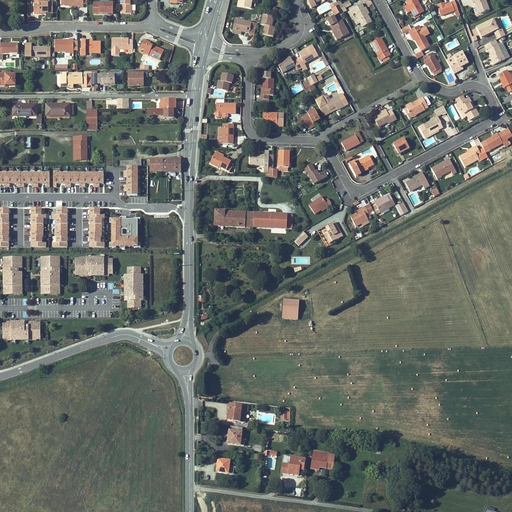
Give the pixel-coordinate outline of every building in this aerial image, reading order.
[(53,3),(43,3),(43,0),(34,0),(34,4),(34,14),(39,14),(39,13),(46,13),(52,13),(53,3)] [(130,0),(120,0),(121,14),(131,14),(131,5),(130,5),(130,0)] [(239,0),(238,6),(250,8),(252,0),(250,0),(239,0)] [(316,6),(315,3),(320,0),(306,0),(307,0),(311,8),(316,6)] [(424,12),(417,0),(408,0),(406,2),(414,17),(418,15),(424,12)] [(490,11),(485,0),(472,0),(473,3),(475,2),(479,14),(490,11)] [(443,5),(442,3),(437,5),(441,16),(454,11),(457,17),(460,16),(459,13),(458,10),(455,1),(446,4),(443,5)] [(113,14),(113,3),(93,3),(93,14),(113,14)] [(362,27),(372,22),(367,14),(364,8),(362,4),(350,10),(352,15),(355,13),(357,17),(360,23),(362,27)] [(338,5),(335,7),(331,9),(335,16),(342,12),(341,9),(340,8),(338,5)] [(263,35),(273,37),(275,28),(272,27),(274,17),(258,14),(258,15),(257,23),(256,24),(265,26),(263,35)] [(418,26),(432,18),(430,14),(416,22),(418,26)] [(338,22),(334,16),(328,19),(331,26),(333,25),(335,30),(333,32),(337,40),(349,34),(342,20),(338,22)] [(235,19),(233,30),(242,32),(249,33),(249,35),(254,36),(256,24),(257,23),(235,19)] [(498,39),(505,36),(501,28),(498,29),(493,19),(477,28),(482,38),(494,31),(498,39)] [(419,26),(410,31),(415,40),(419,47),(427,42),(424,36),(421,30),(419,26)] [(426,27),(421,30),(424,36),(429,34),(426,27)] [(371,43),(380,60),(390,55),(386,47),(385,48),(382,43),(384,42),(381,38),(371,43)] [(55,52),(65,52),(74,52),(74,51),(74,41),(74,39),(69,39),(69,40),(55,40),(55,52)] [(128,50),(128,53),(133,53),(133,40),(129,40),(129,39),(112,39),(112,50),(128,50)] [(82,54),(82,55),(86,55),(86,53),(101,53),(101,42),(93,42),(86,42),(86,40),(82,40),(82,48),(82,54)] [(148,44),(148,42),(144,40),(140,48),(145,50),(143,53),(160,61),(164,51),(155,47),(148,44)] [(487,50),(488,50),(491,56),(495,64),(505,59),(496,41),(485,46),(487,50)] [(1,44),(2,45),(0,45),(0,52),(18,53),(18,44),(1,44)] [(47,57),(47,48),(31,48),(31,44),(26,44),(26,57),(47,57)] [(298,53),(299,55),(313,47),(313,46),(298,53)] [(318,56),(313,47),(299,55),(301,58),(298,60),(302,68),(306,66),(305,63),(318,56)] [(454,74),(458,72),(457,71),(456,69),(462,66),(469,63),(463,52),(447,60),(454,74)] [(441,69),(432,53),(423,57),(425,61),(428,65),(432,73),(433,73),(440,69),(441,69)] [(320,57),(325,65),(328,64),(324,55),(320,57)] [(291,57),(278,64),(283,73),(295,66),(297,70),(302,68),(298,60),(293,62),(291,57)] [(449,83),(455,81),(451,69),(444,71),(449,83)] [(498,75),(502,82),(505,88),(506,87),(509,92),(511,91),(511,85),(511,84),(511,80),(510,76),(507,70),(498,75)] [(217,89),(226,91),(228,83),(229,83),(232,84),(233,75),(223,73),(221,81),(219,80),(217,89)] [(0,85),(15,86),(15,74),(0,74),(0,85)] [(61,84),(67,84),(67,82),(69,82),(69,87),(73,87),(73,84),(82,84),(82,86),(87,86),(87,85),(86,74),(61,74),(61,84)] [(115,78),(115,74),(97,75),(98,84),(103,84),(103,85),(115,85),(116,84),(116,80),(115,78)] [(143,79),(143,74),(129,74),(129,86),(142,86),(142,79),(143,79)] [(318,83),(323,80),(321,76),(316,79),(314,75),(308,78),(309,81),(312,86),(318,83)] [(263,95),(262,95),(261,99),(269,100),(269,96),(273,96),(274,79),(270,79),(264,79),(263,87),(263,95)] [(293,94),(304,89),(301,83),(290,87),(293,94)] [(325,101),(324,101),(318,104),(323,114),(336,107),(337,109),(338,110),(344,106),(339,96),(330,100),(325,103),(325,101)] [(406,106),(407,108),(410,114),(408,115),(410,118),(425,110),(424,107),(427,105),(423,98),(419,100),(420,102),(413,106),(411,104),(406,106)] [(459,111),(460,111),(462,109),(464,114),(466,113),(467,114),(466,115),(467,116),(470,121),(479,116),(475,108),(473,109),(472,110),(471,108),(472,107),(470,103),(471,102),(469,98),(465,100),(458,103),(456,105),(459,111)] [(165,104),(161,104),(160,104),(160,109),(174,109),(174,103),(176,103),(176,99),(165,99),(165,104)] [(129,100),(117,100),(117,108),(129,108),(129,100)] [(236,114),(236,104),(216,104),(216,117),(221,117),(221,113),(236,114)] [(13,116),(37,116),(37,105),(25,105),(25,107),(22,107),(22,105),(13,105),(13,116)] [(70,105),(60,105),(60,106),(58,106),(58,105),(46,105),(46,116),(70,116),(70,115),(70,105)] [(323,114),(324,116),(337,109),(336,107),(323,114)] [(444,107),(435,111),(437,117),(446,112),(444,107)] [(97,124),(97,109),(92,109),(87,109),(87,124),(97,124)] [(160,109),(152,109),(152,115),(165,115),(165,119),(176,119),(176,115),(174,115),(174,109),(160,109)] [(308,127),(314,124),(313,123),(320,119),(315,110),(308,113),(308,115),(299,119),(303,126),(306,124),(308,127)] [(392,110),(387,112),(386,111),(380,115),(374,118),(379,127),(387,122),(391,120),(392,122),(397,120),(392,110)] [(284,127),(284,114),(263,113),(263,124),(277,124),(277,126),(284,127)] [(430,120),(431,121),(423,125),(428,133),(437,128),(438,130),(443,127),(441,123),(437,117),(430,120)] [(223,129),(222,144),(233,144),(234,124),(223,124),(223,129)] [(355,133),(356,135),(341,143),(346,151),(364,141),(358,131),(355,133)] [(490,150),(503,143),(508,140),(503,132),(498,135),(493,137),(486,141),(490,150)] [(74,137),(74,141),(75,141),(76,160),(85,160),(85,154),(87,154),(87,137),(74,137)] [(399,154),(410,148),(404,138),(393,144),(399,154)] [(490,150),(486,141),(481,144),(486,152),(490,150)] [(465,167),(478,160),(479,159),(478,157),(482,155),(476,146),(473,148),(474,150),(468,153),(460,157),(465,167)] [(264,166),(264,172),(268,172),(269,151),(265,151),(265,156),(260,156),(258,155),(258,154),(250,153),(250,165),(264,166)] [(279,151),(279,167),(288,168),(289,168),(290,151),(279,151)] [(231,162),(223,158),(222,159),(214,155),(210,163),(218,168),(219,167),(226,171),(231,162)] [(361,174),(361,173),(360,172),(368,168),(374,165),(369,156),(359,161),(358,159),(349,164),(356,177),(361,174)] [(162,159),(150,159),(150,167),(150,172),(162,172),(162,159)] [(170,172),(182,172),(181,159),(170,159),(170,172)] [(451,171),(452,175),(457,172),(449,159),(445,161),(446,162),(437,167),(436,166),(432,168),(437,179),(442,177),(441,176),(451,171)] [(320,174),(319,175),(317,171),(316,172),(312,164),(304,168),(306,173),(307,172),(314,184),(325,178),(323,173),(320,174)] [(126,196),(138,196),(138,167),(127,167),(127,171),(124,171),(124,176),(127,176),(127,185),(124,185),(124,192),(126,192),(126,196)] [(47,186),(50,186),(50,173),(0,172),(0,182),(4,183),(4,186),(10,186),(10,183),(18,183),(18,187),(24,187),(24,183),(33,183),(33,186),(39,186),(39,183),(47,183),(47,186)] [(103,183),(104,173),(52,172),(52,187),(57,187),(57,183),(65,183),(65,186),(71,187),(71,183),(80,183),(80,187),(85,187),(85,183),(95,183),(94,187),(99,187),(99,183),(103,183)] [(422,185),(424,189),(430,186),(422,172),(417,175),(418,177),(413,179),(406,183),(410,192),(422,185)] [(390,195),(384,198),(378,201),(377,199),(374,201),(380,212),(380,213),(395,205),(390,195)] [(325,201),(322,197),(309,206),(315,215),(321,210),(328,206),(329,207),(332,205),(328,199),(325,201)] [(377,214),(380,212),(374,201),(371,203),(377,214)] [(351,217),(356,226),(371,218),(366,207),(362,209),(363,210),(357,214),(351,217)] [(100,208),(89,208),(89,249),(105,248),(105,242),(101,242),(101,236),(102,236),(102,219),(105,219),(105,214),(100,214),(100,208)] [(0,248),(9,248),(9,209),(0,209),(0,248)] [(41,209),(31,209),(31,247),(46,247),(46,242),(43,242),(43,219),(46,219),(46,214),(41,214),(41,209)] [(68,248),(68,209),(57,209),(58,215),(52,215),(53,219),(56,219),(56,243),(53,243),(53,248),(68,248)] [(215,225),(245,227),(246,213),(215,211),(215,225)] [(254,227),(254,213),(250,213),(246,213),(245,227),(254,227)] [(254,227),(263,228),(263,218),(263,213),(254,213),(254,227)] [(269,214),(268,219),(263,218),(263,228),(292,229),(292,215),(269,214)] [(138,219),(112,219),(112,245),(138,245),(138,219)] [(330,244),(340,238),(335,229),(338,227),(335,222),(326,227),(329,232),(324,234),(330,244)] [(298,246),(308,237),(303,232),(294,242),(298,246)] [(294,240),(294,242),(303,232),(294,240)] [(303,249),(309,241),(306,238),(300,246),(303,249)] [(60,256),(41,256),(40,271),(44,271),(45,267),(60,267),(60,256)] [(112,275),(112,256),(87,257),(87,275),(112,275)] [(24,257),(4,257),(3,292),(23,292),(24,257)] [(87,257),(75,257),(76,275),(87,275),(87,257)] [(127,266),(127,274),(141,275),(141,266),(127,266)] [(44,271),(40,271),(40,294),(60,294),(60,267),(45,267),(44,271)] [(127,274),(124,274),(124,299),(128,299),(127,307),(143,307),(144,275),(141,275),(127,274)] [(282,319),(298,319),(299,299),(282,299),(282,319)] [(11,337),(11,320),(7,320),(7,322),(2,322),(2,337),(11,337)] [(11,337),(40,338),(40,321),(11,320),(11,337)] [(246,407),(228,404),(225,421),(238,422),(239,411),(244,411),(246,412),(246,407)] [(228,430),(226,442),(244,445),(245,438),(239,437),(240,432),(228,430)] [(330,470),(332,461),(325,460),(326,452),(312,450),(309,468),(317,469),(317,467),(322,469),(330,470)] [(286,475),(295,477),(296,468),(301,469),(302,459),(289,456),(286,475)] [(229,461),(218,460),(216,472),(231,474),(232,467),(228,466),(229,461)]
